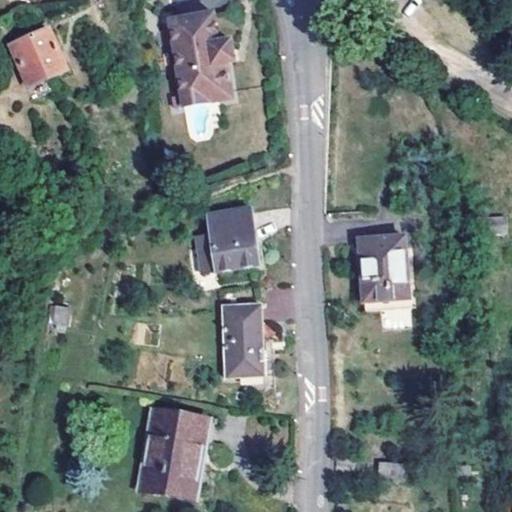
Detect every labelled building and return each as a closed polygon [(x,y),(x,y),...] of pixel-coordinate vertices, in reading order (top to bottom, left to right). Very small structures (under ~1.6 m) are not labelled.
[(213,17),(173,24),(185,97),(226,90),(221,64),(234,62),(230,42),(217,44),(213,17)] [(17,50),(33,90),(41,87),(54,82),(69,75),(52,34),(17,50)] [(41,87),(47,103),(60,97),(54,82),(41,87)] [(205,270),(242,264),(260,261),(257,241),(256,237),(252,208),(209,215),(212,231),(204,233),(206,243),(201,244),(205,270)] [(260,261),(242,264),(243,271),(266,267),(261,236),(256,237),(257,241),(260,261)] [(410,296),(405,240),(359,244),(361,262),(364,299),(410,296)] [(263,304),(222,306),(225,377),(266,375),(263,304)] [(63,306),(60,320),(73,322),(75,308),(63,306)] [(214,422),(161,414),(148,494),(201,502),(214,422)] [(39,419),(39,424),(37,435),(48,437),(51,421),(39,419)] [(405,488),(405,469),(379,466),(376,484),(405,488)]
